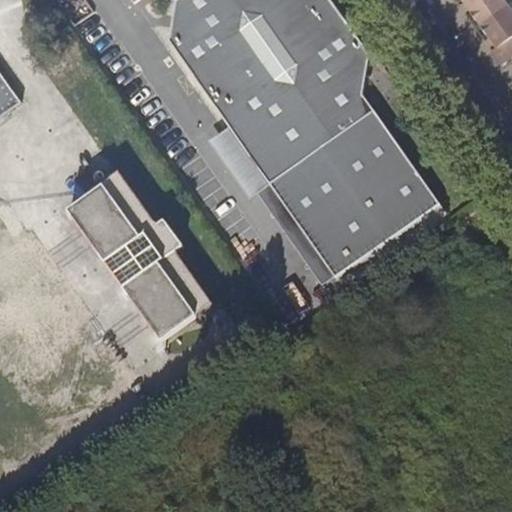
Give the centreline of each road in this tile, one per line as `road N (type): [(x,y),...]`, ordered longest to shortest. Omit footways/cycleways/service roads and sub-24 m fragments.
road 1 (unknown): [(100,0),(175,109)]
road 2 (residential): [(399,0),(468,100)]
